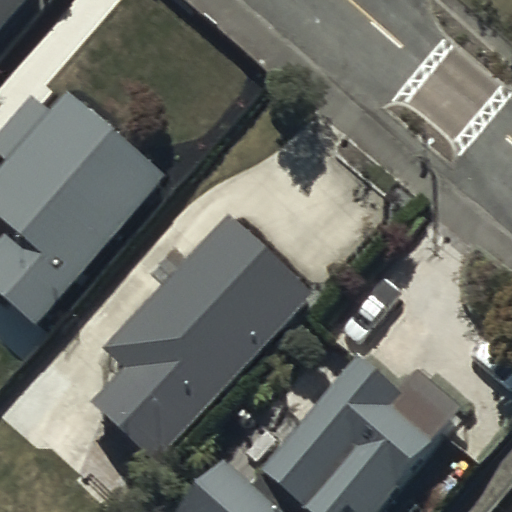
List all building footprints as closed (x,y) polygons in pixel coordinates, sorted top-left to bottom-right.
[(0,0),(0,57),(46,0),(0,0)] [(0,264),(0,300),(42,339),(174,195),(77,106),(59,127),(42,110),(0,155),(0,158),(15,172),(0,188),(0,227),(19,244),(0,264)] [(130,384),(97,417),(162,480),(320,318),(236,237),(194,281),(181,268),(161,288),(174,301),(111,365),(130,384)] [(0,479),(75,388),(36,356),(0,399),(0,479)] [(395,511),(471,416),(425,381),(405,407),(359,371),(258,499),(231,477),(203,511),(395,511)]
